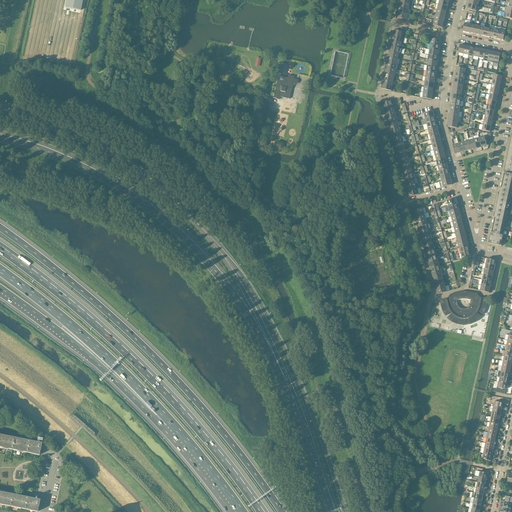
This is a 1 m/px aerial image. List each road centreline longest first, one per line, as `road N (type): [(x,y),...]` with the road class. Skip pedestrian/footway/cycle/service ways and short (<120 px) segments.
road 1 (motorway): [(282,383),(255,311),(187,216),(114,157),(0,106)]
road 2 (motorway): [(283,511),(174,375),(0,227)]
road 3 (motorway): [(282,383),(225,283),(158,216),(87,170),(0,138)]
road 4 (motorway): [(262,511),(150,375),(0,245)]
road 5 (motorway): [(0,270),(88,337),(169,420)]
road 6 (motorway): [(0,288),(169,420)]
road 7 (residential): [(473,239),(440,119),(451,36)]
road 8 (residential): [(473,239),(511,53)]
road 9 (motorway): [(331,511),(282,383)]
